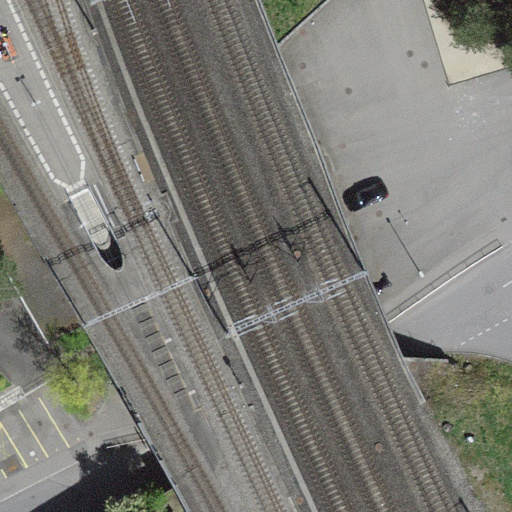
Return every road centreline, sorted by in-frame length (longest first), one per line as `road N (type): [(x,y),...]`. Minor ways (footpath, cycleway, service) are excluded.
road 1 (tertiary): [(158,458),(396,335)]
road 2 (unclassified): [(511,274),(396,335)]
road 3 (unclassified): [(41,511),(158,458)]
